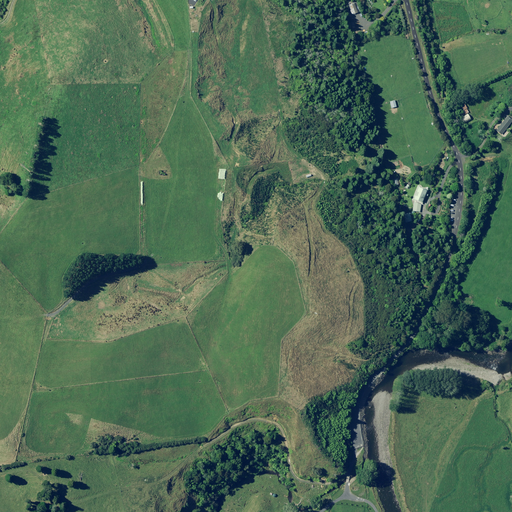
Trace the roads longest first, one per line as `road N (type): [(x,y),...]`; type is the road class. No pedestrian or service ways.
road 1 (unclassified): [(405,0),(426,95),(460,177),(455,231),(408,347),(367,388),(347,477)]
road 2 (track): [(400,355),(338,356),(300,343),(283,355),(277,385),(181,430),(68,461),(0,458)]
